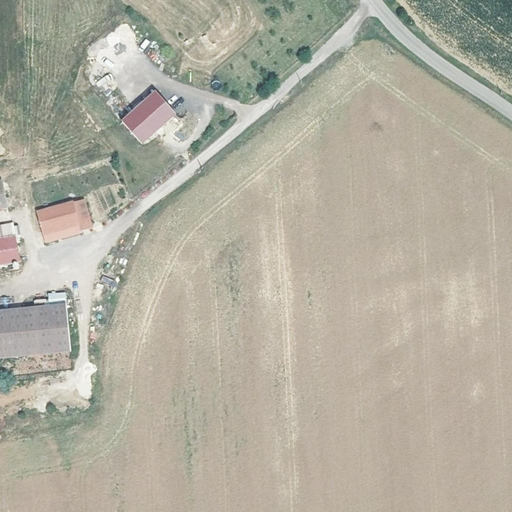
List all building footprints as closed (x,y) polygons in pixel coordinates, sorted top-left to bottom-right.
[(97,82),(103,91),(115,83),(109,73),(97,82)] [(121,121),(142,144),(176,113),(155,90),(121,121)] [(44,213),(50,232),(80,223),(82,229),(91,227),(84,202),(44,213)] [(51,238),(82,229),(80,223),(50,232),(51,238)] [(0,241),(0,264),(16,262),(12,240),(0,241)] [(114,285),(115,279),(101,277),(100,283),(114,285)] [(0,314),(0,355),(62,350),(58,309),(0,314)]
